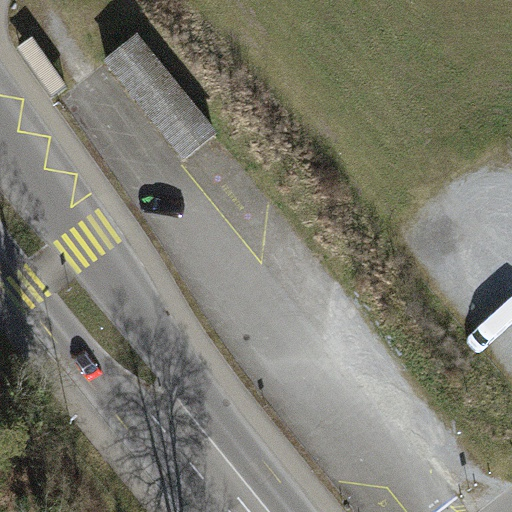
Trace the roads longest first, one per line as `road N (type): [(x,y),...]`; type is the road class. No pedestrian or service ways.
road 1 (secondary): [(178,417),(158,338),(0,132)]
road 2 (secondary): [(0,244),(104,374),(178,417)]
road 3 (secondary): [(253,511),(178,417)]
